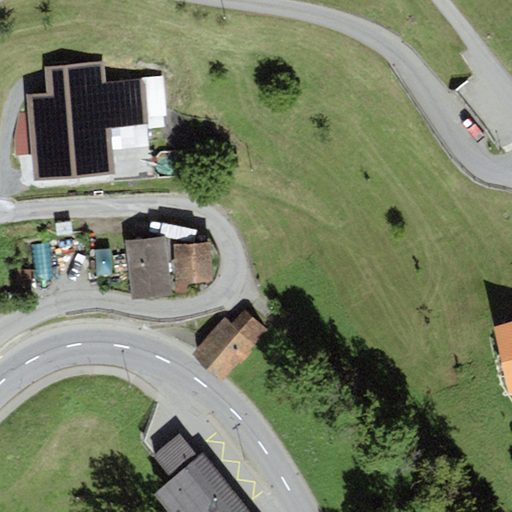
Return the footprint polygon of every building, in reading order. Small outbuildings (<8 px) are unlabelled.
[(105,82),(103,61),(44,67),(47,93),(26,95),(28,113),(32,154),(35,183),(114,176),(110,129),(148,126),(143,79),(105,82)] [(32,154),(28,113),(20,115),(13,141),(16,156),(32,154)] [(166,237),(125,241),(131,299),(173,295),(166,237)] [(37,270),(49,269),(46,242),(34,244),(37,270)] [(210,243),(174,245),(177,285),(212,283),(210,243)] [(245,310),(231,324),(253,346),(267,331),(245,310)] [(192,353),(222,382),(255,348),(253,346),(231,324),(225,319),(192,353)] [(511,321),(492,327),(502,363),(511,360),(511,321)] [(511,360),(502,363),(510,395),(511,394),(511,360)] [(173,479),(198,459),(179,435),(154,456),(173,479)] [(173,479),(154,495),(167,511),(248,511),(202,456),(198,459),(173,479)]
